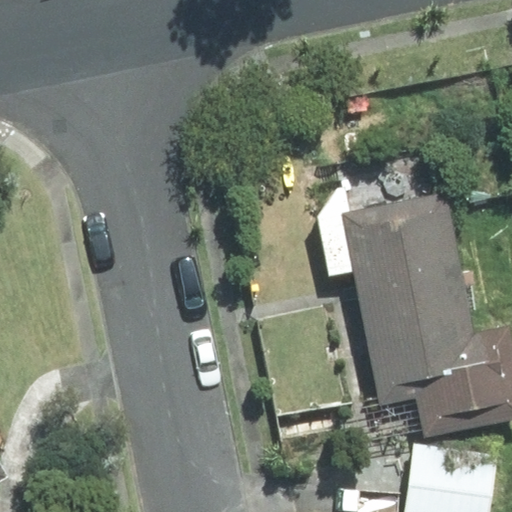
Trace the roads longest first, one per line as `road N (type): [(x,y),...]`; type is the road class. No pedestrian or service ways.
road 1 (residential): [(198,511),(101,23)]
road 2 (residential): [(101,23),(219,0)]
